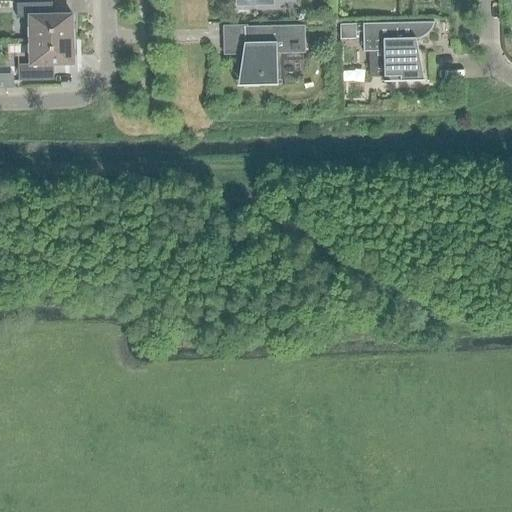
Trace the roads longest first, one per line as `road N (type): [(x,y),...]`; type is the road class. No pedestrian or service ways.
road 1 (unknown): [(0,176),(191,171),(422,312),(477,333),(511,331)]
road 2 (residential): [(0,104),(81,101),(96,93),(109,62),(108,0)]
